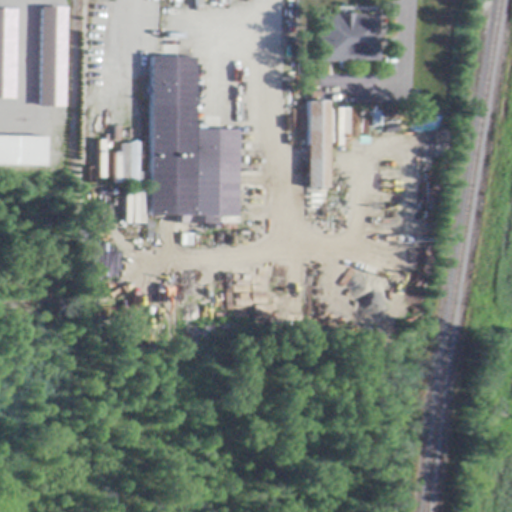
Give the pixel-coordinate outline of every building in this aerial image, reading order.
[(61,107),(62,7),(38,7),(37,106),(61,107)] [(0,96),(13,97),(14,9),(0,8),(0,96)] [(378,62),(334,62),(330,62),(318,62),(317,16),(336,16),(336,15),(341,15),(349,15),(353,15),(353,16),(378,16),(378,62)] [(158,59),(193,59),(192,131),(196,131),(196,126),(204,126),(204,131),(235,131),(234,218),(218,218),(218,230),(207,230),(207,225),(177,225),(177,217),(148,217),(149,65),(149,59),(158,59)] [(320,103),(326,103),(326,106),(325,189),(307,189),(305,189),(307,103),(320,103)] [(0,138),(45,139),(44,167),(0,166),(0,138)]
